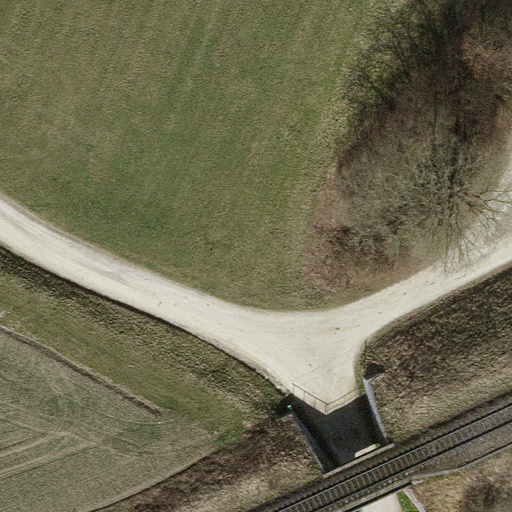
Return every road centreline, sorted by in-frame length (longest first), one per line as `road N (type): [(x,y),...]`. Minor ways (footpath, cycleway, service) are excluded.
road 1 (track): [(0,206),(50,248),(225,323),(321,334)]
road 2 (track): [(321,334),(511,246)]
road 3 (track): [(368,511),(321,334)]
